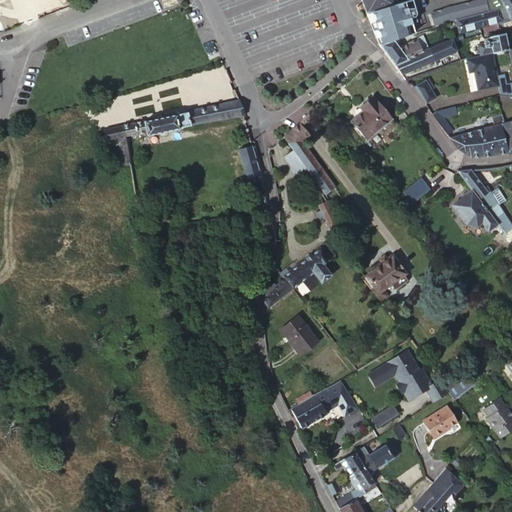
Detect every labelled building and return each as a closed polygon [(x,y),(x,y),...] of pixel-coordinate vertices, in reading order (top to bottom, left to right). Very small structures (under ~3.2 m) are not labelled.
[(53,0),(58,11),(68,7),(65,0),(53,0)] [(392,0),(361,0),(367,14),(394,5),(392,0)] [(466,12),(487,6),(485,1),(487,0),(486,0),(481,0),(450,8),(451,10),(452,16),(466,12)] [(511,0),(487,0),(488,0),(487,0),(485,1),(487,6),(488,12),(500,8),(503,20),(509,18),(511,17),(511,0)] [(394,5),(367,14),(371,25),(374,23),(376,29),(373,30),(376,39),(403,29),(402,26),(406,24),(416,21),(411,7),(400,9),(398,4),(394,5)] [(452,16),(454,21),(456,21),(464,18),(488,12),(487,6),(466,12),(452,16)] [(430,14),(434,27),(445,24),(451,22),(454,21),(450,8),(430,14)] [(500,8),(488,12),(464,18),(456,21),(457,24),(460,33),(503,20),(500,8)] [(403,29),(376,39),(378,44),(378,45),(387,42),(393,40),(406,36),(403,29)] [(491,53),(507,50),(504,34),(488,37),(487,38),(484,39),(482,42),(483,45),(485,47),(486,50),(477,52),(478,56),(491,53)] [(392,63),(392,64),(398,62),(421,53),(422,52),(417,40),(398,47),(393,40),(387,42),(378,45),(381,48),(386,55),(392,63)] [(392,64),(400,75),(427,63),(451,53),(455,51),(451,41),(422,52),(421,53),(398,62),(392,64)] [(497,85),(499,95),(501,94),(511,95),(511,82),(505,83),(503,74),(496,75),(491,53),(478,56),(465,59),(467,69),(472,68),(473,71),(477,90),(497,85)] [(412,88),(419,98),(430,91),(433,89),(427,79),(412,88)] [(435,98),(430,91),(419,98),(424,105),(428,102),(435,98)] [(373,146),(397,126),(372,96),(360,106),(364,111),(352,122),(372,147),(373,146)] [(244,113),(238,100),(215,105),(186,111),(189,125),(208,120),(241,113),(244,113)] [(143,121),(145,132),(147,136),(179,129),(179,128),(189,125),(186,111),(143,121)] [(430,114),(440,127),(446,122),(441,115),(438,117),(434,112),(430,114)] [(492,117),(495,125),(500,123),(504,122),(502,114),(492,117)] [(511,119),(504,122),(500,123),(507,152),(507,154),(511,152),(511,119)] [(119,126),(122,137),(125,136),(126,136),(145,132),(143,121),(140,122),(120,126),(119,126)] [(299,123),(283,137),(294,152),(326,194),(335,188),(318,164),(302,142),(310,136),(299,123)] [(469,132),(477,157),(482,157),(484,157),(507,152),(500,123),(495,125),(469,132)] [(108,129),(103,130),(104,134),(107,141),(112,139),(118,138),(122,137),(119,126),(108,129)] [(471,157),(477,157),(469,132),(449,138),(458,149),(471,157)] [(126,143),(125,136),(122,137),(118,138),(119,144),(126,143)] [(129,165),(126,143),(119,144),(122,166),(129,165)] [(260,175),(251,144),(237,148),(246,178),(249,178),(260,175)] [(458,171),(471,190),(474,194),(478,199),(486,193),(470,170),(458,171)] [(260,175),(249,178),(251,183),(261,181),(260,175)] [(474,194),(471,190),(452,204),(465,223),(475,227),(480,223),(486,232),(493,226),(495,230),(498,227),(491,218),(487,212),(478,199),(474,194)] [(487,212),(491,218),(499,212),(486,193),(478,199),(487,212)] [(344,211),(341,197),(334,198),(337,213),(344,211)] [(341,230),(324,199),(322,200),(323,203),(319,205),(321,209),(315,211),(318,218),(324,216),(331,237),(341,230)] [(495,230),(490,233),(503,253),(511,247),(506,240),(498,227),(495,230)] [(286,274),(285,275),(282,277),(283,278),(288,284),(292,289),(313,273),(321,283),(330,276),(323,266),(335,256),(326,244),(318,250),(297,265),(294,268),(289,271),(286,274)] [(372,290),(381,301),(388,296),(384,290),(393,284),(397,289),(408,281),(404,275),(405,274),(401,269),(402,268),(399,263),(398,264),(392,255),(387,259),(381,263),(373,269),(374,270),(366,276),(375,287),(372,290)] [(291,264),(279,273),(282,277),(285,275),(289,271),(294,268),(291,264)] [(288,284),(283,278),(281,279),(280,280),(276,285),(269,281),(268,285),(266,293),(264,299),(263,301),(265,303),(268,307),(290,290),(292,289),(288,284)] [(301,355),(318,341),(297,315),(282,327),(292,339),(289,341),(301,355)] [(280,329),(289,341),(292,339),(282,327),(280,329)] [(442,397),(449,392),(443,383),(441,381),(440,379),(433,383),(423,367),(420,368),(408,349),(369,374),(377,386),(396,375),(401,381),(400,382),(399,385),(403,391),(406,392),(407,391),(412,399),(428,389),(435,401),(442,397)] [(452,396),(455,399),(457,398),(469,388),(477,382),(472,375),(465,380),(459,385),(457,386),(449,392),(452,396)] [(449,392),(457,386),(450,377),(443,383),(449,392)] [(337,403),(344,414),(358,406),(341,379),(329,387),(316,394),(307,400),(302,403),(299,404),(291,409),(302,428),(326,414),(325,411),(337,403)] [(302,403),(307,400),(305,396),(298,400),(299,404),(302,403)] [(500,438),(511,429),(511,420),(511,419),(511,417),(511,415),(507,409),(504,405),(506,404),(501,397),(483,410),(488,417),(486,419),(500,438)] [(458,421),(448,405),(425,419),(436,437),(446,430),(446,429),(458,421)] [(384,424),(401,413),(396,406),(379,416),(380,419),(384,424)] [(379,427),(384,424),(380,419),(379,416),(374,419),(379,427)] [(355,452),(364,467),(368,472),(398,454),(390,442),(364,458),(359,450),(355,452)] [(353,474),(364,467),(355,452),(351,455),(344,460),(353,474)] [(350,476),(353,474),(344,460),(341,461),(340,462),(343,466),(350,476)] [(449,464),(439,475),(454,488),(458,491),(466,481),(449,464)] [(364,467),(353,474),(361,486),(357,488),(336,500),(340,508),(356,498),(364,493),(377,485),(368,472),(364,467)] [(353,474),(350,476),(357,488),(361,486),(353,474)] [(454,488),(439,475),(438,477),(436,478),(434,481),(432,483),(426,490),(425,491),(419,498),(415,503),(416,504),(422,509),(419,511),(449,511),(447,502),(445,500),(452,491),(454,488)] [(328,485),(330,490),(334,487),(338,485),(335,480),(327,484),(328,485)] [(330,490),(333,495),(341,490),(338,485),(334,487),(330,490)] [(369,501),(382,493),(377,485),(364,493),(369,501)] [(363,510),(356,498),(340,508),(342,511),(370,511),(368,508),(363,510)]
